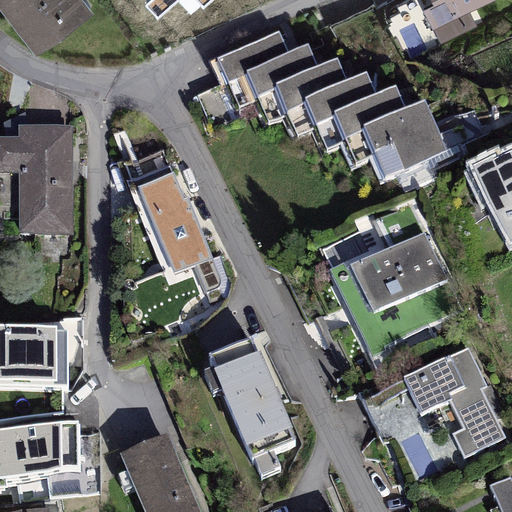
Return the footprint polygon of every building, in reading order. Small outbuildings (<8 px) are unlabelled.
[(90,5),(86,0),(4,0),(37,44),(90,5)] [(186,0),(193,8),(203,0),(186,0)] [(476,0),(418,0),(437,39),(475,21),(467,5),(476,0)] [(382,182),(449,152),(426,103),(407,111),(397,87),(377,96),(367,74),(347,83),(338,61),(319,69),(309,47),(288,56),(278,35),(218,62),(239,109),(260,100),(271,124),(288,116),(297,137),(315,129),(327,154),(343,146),(353,167),(371,159),(382,182)] [(230,118),(218,92),(201,100),(212,126),(230,118)] [(21,233),(70,233),(70,133),(22,133),(22,143),(0,142),(0,170),(21,170),(21,233)] [(511,161),(477,178),(510,246),(511,244),(511,161)] [(184,201),(173,175),(137,190),(163,252),(180,245),(190,269),(213,260),(188,200),(184,201)] [(344,264),(331,271),(373,357),(464,312),(425,234),(348,272),(344,264)] [(0,383),(67,383),(66,332),(0,332),(0,383)] [(296,446),(251,346),(213,362),(218,372),(207,376),(216,397),(223,394),(262,480),(282,471),(275,455),(296,446)] [(487,386),(470,350),(405,381),(422,417),(452,402),(466,431),(455,436),(466,460),(506,441),(482,389),(487,386)] [(0,493),(12,493),(11,480),(46,478),(45,471),(79,470),(77,423),(59,423),(59,430),(0,432),(0,493)] [(197,511),(167,443),(123,462),(143,511),(197,511)] [(511,511),(511,485),(509,480),(490,490),(501,511),(511,511)] [(92,508),(91,493),(50,496),(51,511),(92,508)]
